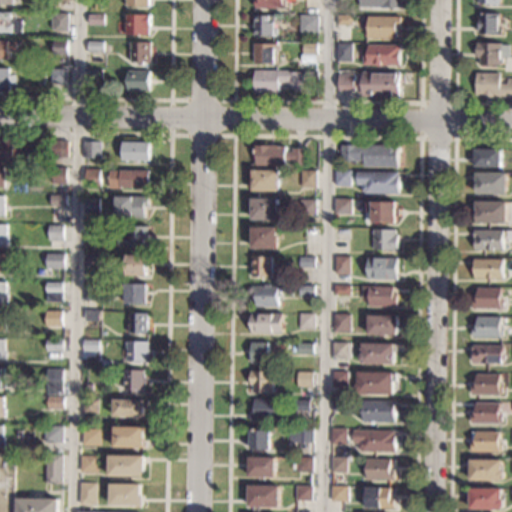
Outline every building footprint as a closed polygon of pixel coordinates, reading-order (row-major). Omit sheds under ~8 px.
[(284,0),(284,9),(256,8),(256,0),(284,0)] [(402,0),(402,9),(382,9),(382,7),(361,7),(361,0),(402,0)] [(10,20),(21,20),(21,33),(0,33),(0,13),(10,13),(10,20)] [(69,31),(55,31),(55,30),(51,30),(51,17),(54,17),(54,14),(69,14),(69,31)] [(105,26),(89,26),(89,14),(105,15),(105,26)] [(500,27),(502,27),(502,34),(479,34),(479,32),(477,32),(477,26),(479,26),(479,14),(500,14),(500,27)] [(152,27),(151,27),(151,35),(127,35),(128,15),(152,15),(152,27)] [(353,25),(337,25),(337,15),(353,15),(353,25)] [(275,36),(255,36),(256,16),(275,16),(275,36)] [(318,17),(318,32),(301,31),(301,16),(318,17)] [(401,28),(397,28),(397,38),(368,38),(368,17),(401,17),(401,28)] [(17,51),(9,51),(9,60),(0,60),(0,41),(17,42),(17,51)] [(68,55),(54,55),(54,41),(68,41),(68,55)] [(104,52),(88,52),(89,42),(104,42),(104,52)] [(502,45),(509,45),(509,58),(503,58),(503,66),(479,66),(479,58),(477,58),(477,43),(502,43),(502,45)] [(151,63),(144,63),(144,65),(138,65),(138,62),(132,62),(132,44),(151,44),(151,63)] [(278,64),(254,64),(254,44),(278,45),(278,64)] [(317,62),(303,62),(303,44),(317,44),(317,62)] [(352,62),(336,62),(337,44),(352,44),(352,62)] [(399,65),(362,65),(363,55),(368,55),(368,45),(400,46),(399,65)] [(9,72),(16,72),(16,84),(9,84),(9,92),(0,92),(0,69),(9,69),(9,72)] [(68,70),(68,84),(52,84),(52,69),(68,70)] [(102,80),(87,80),(87,69),(103,70),(102,80)] [(150,91),(128,91),(129,71),(151,72),(150,91)] [(289,73),(302,73),(302,89),(287,89),(287,83),(279,83),(279,93),(254,93),(255,71),(289,71),(289,73)] [(318,81),(304,81),(304,72),(318,72),(318,81)] [(400,97),(362,97),(362,89),(355,89),(355,91),(338,91),(338,75),(355,75),(355,81),(362,81),(362,73),(400,73),(400,97)] [(500,84),(507,84),(507,78),(511,78),(511,96),(496,96),(496,97),(482,97),(482,96),(476,96),(476,73),(500,73),(500,84)] [(35,95),(27,95),(27,87),(35,87),(35,95)] [(16,162),(0,162),(0,141),(16,141),(16,162)] [(68,158),(51,158),(51,141),(68,141),(68,158)] [(149,161),(122,161),(123,142),(150,143),(149,161)] [(101,158),(84,158),(84,143),(101,143),(101,158)] [(398,167),(364,167),(364,161),(341,161),(341,145),(383,145),(383,144),(398,144),(398,167)] [(278,147),(285,147),(285,152),(292,152),(292,149),(305,149),(305,166),(292,166),(293,161),(285,161),(285,166),(255,165),(255,146),(278,146),(278,147)] [(502,168),(476,168),(476,149),(502,150),(502,168)] [(67,184),(52,184),(53,168),(67,168),(67,184)] [(100,186),(96,186),(96,184),(86,184),(86,170),(101,170),(100,186)] [(150,189),(111,188),(111,171),(150,171),(150,189)] [(278,191),(252,191),(253,171),(278,171),(278,191)] [(316,187),(301,187),(301,171),(316,171),(316,187)] [(351,187),(335,187),(335,171),(351,171),(351,187)] [(398,176),(399,176),(399,194),(363,194),(363,192),(361,192),(361,186),(357,186),(357,171),(398,172),(398,176)] [(507,195),(476,195),(476,173),(507,173),(507,195)] [(67,206),(51,207),(51,196),(67,195),(67,206)] [(149,206),(146,206),(145,218),(117,218),(117,197),(149,197),(149,206)] [(99,214),(84,214),(85,199),(99,199),(99,214)] [(278,220),(252,220),(252,199),(278,199),(278,220)] [(351,215),(335,214),(335,199),(352,199),(351,215)] [(316,215),(299,215),(299,200),(316,200),(316,215)] [(395,209),(399,209),(399,216),(395,216),(395,223),(371,223),(371,215),(369,215),(369,212),(366,212),(366,202),(395,203),(395,209)] [(508,223),(477,223),(477,202),(508,202),(508,223)] [(0,244),(7,245),(8,225),(0,224),(0,244)] [(63,241),(49,240),(49,225),(64,226),(63,241)] [(149,247),(119,247),(119,235),(129,235),(129,227),(149,226),(149,247)] [(277,249),(252,248),(253,228),(277,228),(277,249)] [(396,235),(398,235),(398,250),(373,250),(373,230),(396,230),(396,235)] [(504,250),(474,250),(474,230),(504,230),(504,250)] [(65,269),(47,269),(47,254),(65,254),(65,269)] [(99,269),(84,269),(84,255),(91,255),(99,255),(99,269)] [(148,276),(127,275),(128,255),(148,255),(148,276)] [(272,277),(252,277),(252,257),(272,257),(272,277)] [(350,274),(335,274),(335,257),(350,257),(350,274)] [(315,268),(299,268),(299,258),(303,258),(315,258),(315,268)] [(397,279),(368,279),(368,258),(398,258),(397,279)] [(504,279),(475,279),(475,260),(504,260),(504,279)] [(62,283),(62,302),(47,302),(47,283),(62,283)] [(102,301),(85,301),(85,284),(102,284),(102,301)] [(148,304),(126,304),(126,285),(148,285),(148,304)] [(351,295),(334,295),(334,285),(351,286),(351,295)] [(280,297),(278,297),(278,307),(256,307),(256,299),(252,299),(252,286),(280,286),(280,297)] [(314,296),(299,296),(299,286),(314,286),(314,296)] [(397,307),(368,306),(369,300),(361,300),(362,286),(397,287),(397,307)] [(502,300),(504,300),(504,308),(502,308),(502,309),(473,308),(473,288),(502,288),(502,300)] [(62,327),(47,326),(47,311),(62,311),(62,327)] [(101,311),(101,321),(85,321),(85,311),(101,311)] [(283,334),(252,333),(252,313),(283,314),(283,334)] [(147,333),(129,333),(129,324),(130,324),(130,314),(147,314),(147,333)] [(314,329),(299,329),(299,314),(314,314),(314,329)] [(350,333),(333,333),(333,314),(350,314),(350,333)] [(396,335),(386,335),(386,337),(380,337),(380,335),(367,335),(367,316),(397,316),(396,335)] [(501,330),(503,330),(503,336),(502,336),(502,338),(472,338),(473,326),(477,326),(477,317),(502,317),(501,330)] [(63,351),(47,351),(47,340),(63,340),(63,351)] [(98,352),(82,352),(83,340),(98,341),(98,352)] [(148,362),(127,361),(127,342),(130,342),(149,342),(148,362)] [(268,363),(251,363),(251,343),(268,343),(268,363)] [(313,354),(298,354),(298,343),(313,343),(313,354)] [(349,359),(333,359),(333,343),(349,343),(349,359)] [(394,364),(361,364),(361,362),(360,360),(360,355),(362,353),(362,344),(394,344),(394,364)] [(504,364),(473,363),(473,352),(472,352),(472,345),(504,345),(504,364)] [(144,378),(146,378),(146,384),(144,384),(144,390),(124,390),(124,370),(144,371),(144,378)] [(63,372),(63,395),(48,395),(48,371),(63,372)] [(273,393),(253,392),(253,385),(250,385),(250,372),(273,372),(273,393)] [(313,387),(297,387),(297,372),(313,372),(313,387)] [(348,387),(333,387),(333,372),(347,372),(348,372),(348,387)] [(393,395),(358,394),(358,392),(356,390),(356,385),(358,383),(358,372),(393,373),(393,395)] [(501,388),(503,388),(503,394),(500,394),(500,395),(472,395),(472,385),(476,385),(476,375),(501,375),(501,388)] [(63,397),(63,409),(48,409),(49,397),(63,397)] [(98,414),(82,414),(82,399),(98,399),(98,414)] [(281,419),(250,419),(250,411),(254,411),(254,400),(281,399),(281,419)] [(143,417),(114,417),(114,400),(144,400),(143,417)] [(310,411),(294,411),(294,401),(310,401),(310,411)] [(348,412),(332,412),(332,401),(345,401),(348,401),(348,412)] [(394,422),(362,422),(363,401),(394,401),(394,422)] [(501,415),(503,415),(502,422),(500,422),(500,424),(472,424),(472,413),(476,413),(476,403),(501,403),(501,415)] [(63,443),(45,443),(45,426),(63,427),(63,443)] [(143,448),(115,447),(115,427),(117,427),(144,428),(143,448)] [(100,446),(82,446),(82,429),(100,429),(100,446)] [(313,443),(290,443),(290,429),(313,429),(313,443)] [(347,445),(331,445),(331,429),(332,429),(347,429),(347,445)] [(394,434),(396,434),(395,453),(360,452),(360,450),(357,450),(357,444),(353,444),(353,430),(394,431),(394,434)] [(270,450),(250,450),(250,431),(270,431),(270,450)] [(500,452),(471,452),(471,431),(500,432),(500,452)] [(13,511),(0,511),(0,454),(14,454),(13,511)] [(63,485),(46,484),(46,454),(63,454),(63,485)] [(98,473),(80,473),(80,456),(98,456),(98,473)] [(144,477),(110,476),(110,456),(142,456),(144,456),(144,477)] [(313,472),(297,472),(297,457),(313,457),(313,472)] [(275,477),(249,476),(249,458),(275,458),(275,477)] [(347,473),(332,473),(332,458),(347,458),(347,473)] [(390,469),(395,469),(395,480),(366,480),(366,459),(390,459),(390,469)] [(502,471),(504,471),(504,479),(502,479),(502,481),(470,480),(470,460),(502,461),(502,471)] [(96,505),(80,504),(81,483),(97,484),(96,505)] [(141,497),(143,497),(143,508),(138,508),(138,505),(112,505),(112,484),(141,485),(141,497)] [(279,507),(248,507),(248,486),(279,487),(279,507)] [(312,500),(297,500),(297,486),(312,487),(312,500)] [(348,502),(331,502),(332,487),(348,487),(348,502)] [(390,498),(394,498),(394,509),(365,509),(365,488),(390,488),(390,498)] [(502,490),(501,499),(504,499),(504,508),(502,508),(502,509),(470,509),(470,489),(502,490)] [(41,499),(58,499),(58,511),(18,511),(18,498),(36,498),(36,496),(41,496),(41,499)]
